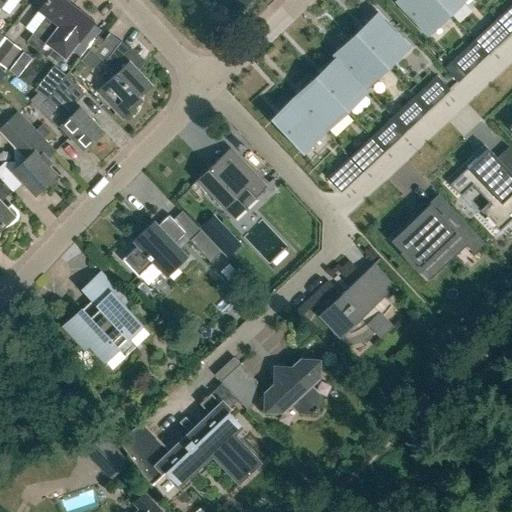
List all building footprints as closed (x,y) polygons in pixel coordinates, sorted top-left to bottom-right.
[(43,46),(73,6),(65,0),(46,0),(37,12),(46,18),(27,43),(39,52),(43,46)] [(221,0),(234,13),(247,0),(221,0)] [(449,14),(435,0),(397,0),(395,2),(427,35),(449,14)] [(435,0),(449,14),(464,0),(435,0)] [(39,52),(38,53),(58,68),(94,22),(73,6),(43,46),(39,52)] [(377,13),(355,34),(387,68),(409,47),(377,13)] [(509,35),(511,31),(511,25),(501,14),(495,20),(509,35)] [(366,87),(387,68),(355,34),(333,55),(336,58),(336,57),(365,88),(366,87)] [(487,55),(493,49),(480,35),(474,40),(487,55)] [(0,64),(6,68),(21,49),(6,38),(0,46),(0,64)] [(122,119),(140,102),(136,99),(149,87),(131,67),(139,57),(121,42),(104,63),(115,71),(106,82),(97,92),(122,119)] [(91,70),(101,59),(90,50),(81,61),(91,70)] [(458,83),(465,76),(471,70),(458,55),(451,61),(444,68),(458,83)] [(336,58),(315,78),(346,111),(368,90),(366,87),(365,88),(336,57),(336,58)] [(15,62),(9,70),(18,77),(24,69),(15,62)] [(46,101),(66,75),(54,66),(35,90),(38,93),(36,94),(46,101)] [(65,121),(60,126),(82,149),(102,130),(80,107),(79,108),(75,103),(84,94),(66,75),(46,101),(65,121)] [(430,82),(443,96),(449,90),(436,76),(430,82)] [(346,111),(315,78),(293,98),(325,131),(346,111)] [(421,117),(427,111),(414,97),(408,102),(421,117)] [(325,131),(293,98),(271,119),(302,152),(325,131)] [(25,187),(28,190),(32,191),(35,194),(37,192),(45,188),(49,184),(53,177),(55,174),(47,166),(47,165),(48,165),(48,164),(48,163),(48,162),(48,161),(48,160),(48,159),(47,159),(55,151),(19,113),(0,131),(15,147),(17,169),(14,172),(25,184),(25,187)] [(400,137),(406,131),(392,117),(386,123),(400,137)] [(378,157),(384,152),(371,137),(364,143),(378,157)] [(487,148),(476,159),(449,184),(460,196),(463,193),(472,185),(489,202),(480,211),(485,217),(484,218),(492,227),(493,225),(499,231),(511,218),(511,175),(496,158),(487,148)] [(236,176),(220,159),(198,180),(224,208),(246,187),(255,197),(265,186),(246,166),(236,176)] [(341,193),(347,187),(333,172),(327,178),(341,193)] [(6,225),(9,223),(11,221),(13,218),(13,215),(0,201),(0,185),(2,184),(3,183),(0,179),(0,226),(3,224),(6,225)] [(435,198),(386,244),(421,281),(425,277),(423,274),(466,233),(481,250),(483,249),(435,198)] [(175,243),(186,233),(169,215),(150,234),(146,229),(134,241),(138,245),(122,260),(139,277),(154,263),(167,276),(187,256),(175,243)] [(210,262),(221,252),(201,230),(190,239),(210,262)] [(380,338),(392,326),(383,316),(384,316),(385,315),(386,314),(387,314),(387,313),(388,312),(388,311),(388,310),(389,309),(389,308),(389,307),(389,306),(389,305),(389,304),(388,303),(388,302),(387,301),(387,300),(386,299),(385,298),(384,298),(383,297),(394,287),(375,266),(380,260),(379,259),(319,315),(340,338),(342,336),(347,340),(351,339),(355,338),(359,336),(363,333),(367,331),(370,328),(380,338)] [(289,296),(303,308),(335,274),(322,261),(289,296)] [(104,361),(142,326),(123,305),(127,301),(101,272),(82,290),(92,300),(63,326),(84,349),(89,345),(104,361)] [(318,378),(319,360),(301,359),(291,368),(274,367),(274,384),(265,392),(264,411),(283,411),(291,404),(299,412),(317,413),(318,394),(310,386),(318,378)] [(247,409),(257,400),(257,381),(240,363),(221,381),(247,409)] [(213,389),(216,393),(223,389),(213,374),(188,392),(194,402),(213,389)] [(240,424),(211,393),(199,403),(210,415),(171,452),(141,420),(119,441),(151,485),(165,472),(177,484),(212,451),(238,479),(243,474),(246,476),(253,470),(250,467),(256,462),(230,434),(240,424)] [(111,479),(129,462),(105,436),(86,453),(111,479)] [(45,483),(49,500),(87,491),(84,475),(45,483)] [(162,511),(144,492),(133,503),(139,510),(136,511),(162,511)]
